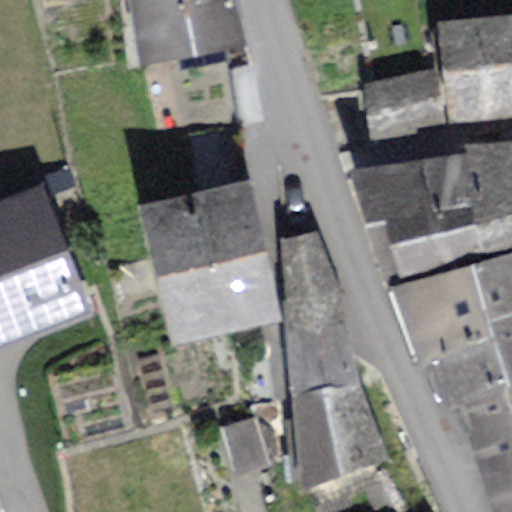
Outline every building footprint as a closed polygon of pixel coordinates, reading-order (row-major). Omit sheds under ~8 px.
[(137,0),(147,49),(237,31),(230,0),(137,0)] [(511,10),(447,15),(454,105),(511,101),(511,10)] [(433,74),(371,84),(378,132),(440,122),(433,74)] [(470,140),(471,152),(364,162),(381,258),(511,233),(511,137),(488,139),(470,140)] [(274,307),(248,180),(153,199),(178,327),(274,307)] [(0,328),(81,299),(40,187),(0,201),(0,328)] [(282,234),(288,291),(330,286),(312,231),(282,234)] [(511,249),(407,278),(426,347),(488,330),(484,315),(511,307),(511,249)] [(299,384),(356,377),(330,286),(288,291),(299,384)] [(511,307),(484,315),(488,330),(426,347),(440,398),(456,393),(511,377),(511,307)] [(382,448),(356,377),(299,384),(310,476),(382,448)] [(511,511),(511,377),(456,393),(498,511),(511,511)] [(264,460),(251,418),(228,425),(241,467),(264,460)]
